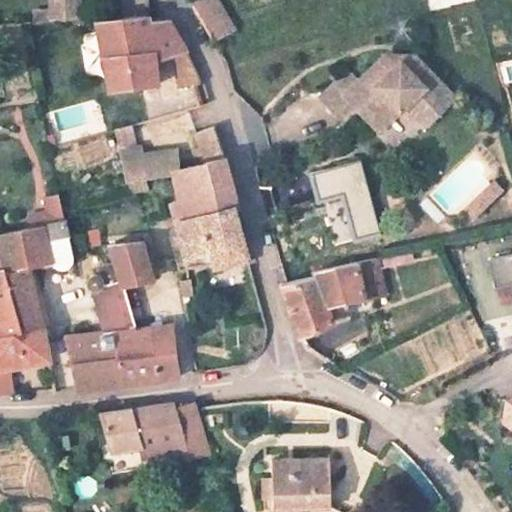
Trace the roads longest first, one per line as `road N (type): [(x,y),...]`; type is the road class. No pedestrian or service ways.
road 1 (residential): [(175,0),(210,55),(290,379)]
road 2 (unclassified): [(0,412),(290,379)]
road 3 (unclassified): [(290,379),(413,432),(470,511)]
